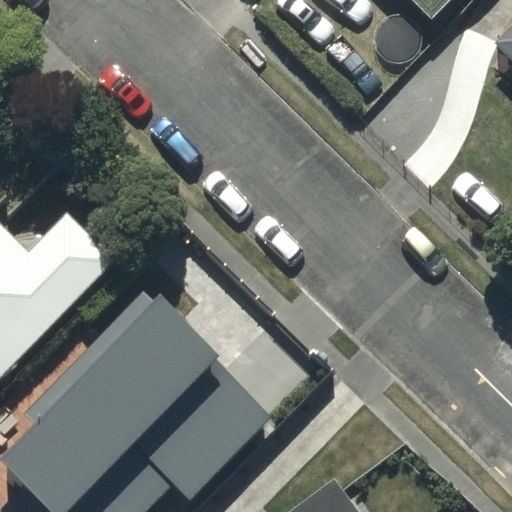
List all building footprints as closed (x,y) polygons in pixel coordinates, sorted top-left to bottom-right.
[(399,0),(432,32),(463,0),(399,0)] [(511,38),(496,55),(511,71),(511,38)] [(0,401),(128,272),(66,211),(42,236),(48,243),(30,261),(13,244),(20,238),(0,218),(0,401)] [(13,511),(160,511),(174,498),(188,511),(192,511),(272,430),(143,305),(25,426),(45,445),(2,488),(20,505),(13,511)] [(350,511),(335,491),(307,511),(350,511)]
